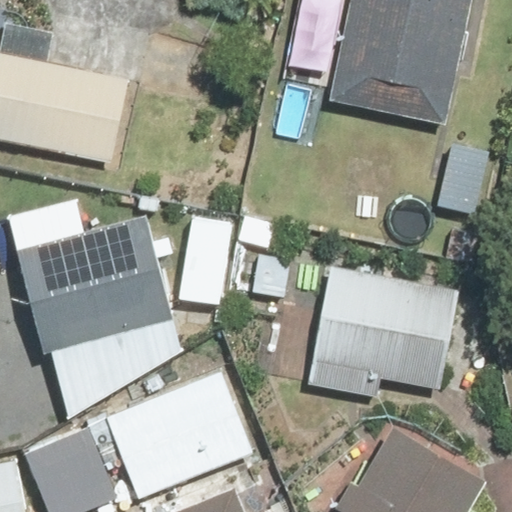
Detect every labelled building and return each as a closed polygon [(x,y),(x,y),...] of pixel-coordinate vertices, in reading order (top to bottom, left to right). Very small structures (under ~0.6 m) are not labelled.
[(471,0),(345,0),(328,96),(449,118),(471,0)] [(0,140),(110,161),(127,74),(44,58),(49,33),(0,24),(0,140)] [(142,216),(16,246),(42,352),(168,321),(142,216)] [(454,288),(330,266),(308,391),(372,402),(376,378),(436,389),(454,288)] [(220,370),(105,417),(138,497),(253,450),(220,370)] [(389,421),(335,511),(464,511),(485,478),(389,421)] [(0,464),(0,511),(26,511),(17,461),(0,464)] [(239,511),(228,484),(158,511),(239,511)]
